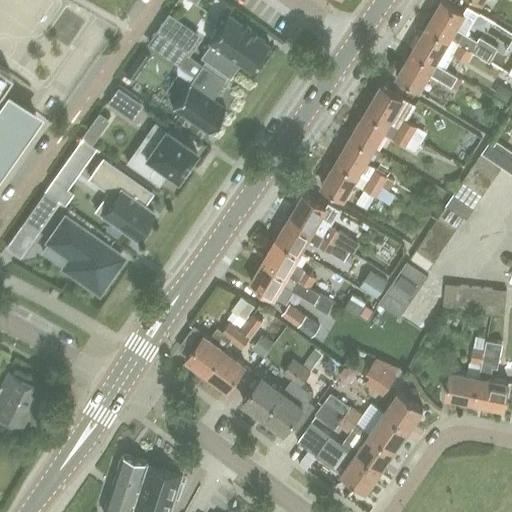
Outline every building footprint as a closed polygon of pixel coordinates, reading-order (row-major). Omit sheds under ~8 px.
[(460,43),(472,50),(489,60),(497,46),(479,35),(477,40),(465,33),(478,11),(466,4),(463,10),(445,0),(438,0),(426,22),(449,36),(460,43)] [(239,63),(250,71),(270,43),(227,13),(207,40),(209,42),(200,56),(229,77),(239,63)] [(426,22),(411,47),(434,61),(449,36),(426,22)] [(199,39),(181,26),(171,41),(189,53),(199,39)] [(162,54),(177,64),(185,52),(188,54),(189,53),(171,41),(162,54)] [(472,50),(460,43),(454,53),(466,60),(472,50)] [(458,74),(434,61),(411,47),(397,72),(420,86),(428,71),(452,85),(458,74)] [(142,49),(125,73),(133,78),(150,54),(142,49)] [(171,106),(208,131),(225,107),(212,97),(224,79),(202,63),(189,81),(188,81),(171,106)] [(0,161),(35,111),(8,92),(7,94),(0,89),(0,88),(11,73),(0,65),(0,161)] [(388,120),(403,95),(380,81),(365,106),(388,120)] [(350,132),(373,145),(388,120),(365,106),(350,132)] [(399,128),(411,135),(417,125),(405,118),(399,128)] [(393,138),(405,145),(411,135),(399,128),(393,138)] [(159,167),(175,179),(195,152),(163,130),(151,147),(141,140),(125,163),(150,180),(159,167)] [(373,145),(350,132),(335,157),(358,170),(373,145)] [(81,136),(69,153),(82,162),(94,146),(81,136)] [(489,141),(482,151),(481,153),(501,166),(509,154),(489,141)] [(501,166),(481,153),(474,163),(494,176),(501,166)] [(93,209),(132,238),(151,211),(141,203),(149,192),(101,157),(87,177),(107,191),(93,209)] [(358,170),(335,157),(320,182),(343,196),(358,170)] [(494,176),(474,163),(467,173),(487,186),(494,176)] [(369,179),(381,186),(388,175),(376,168),(369,179)] [(460,182),(480,196),(487,186),(467,173),(460,182)] [(376,195),(381,186),(369,179),(364,188),(376,195)] [(480,196),(460,182),(454,193),(473,206),(480,196)] [(20,223),(33,232),(56,199),(43,190),(20,223)] [(328,199),(325,203),(303,190),(289,213),(312,227),(311,229),(317,232),(319,227),(325,230),(323,233),(335,240),(341,230),(330,223),(340,206),(328,199)] [(473,206),(454,193),(447,202),(465,214),(467,215),(473,206)] [(465,214),(447,202),(441,211),(458,223),(465,214)] [(458,223),(441,211),(435,220),(452,232),(458,223)] [(298,248),(299,249),(307,237),(317,243),(317,242),(330,250),(335,240),(323,233),(325,230),(319,227),(317,232),(311,229),(312,227),(289,213),(276,235),(298,248)] [(65,266),(98,289),(114,265),(110,262),(116,253),(65,218),(49,241),(72,257),(65,266)] [(452,232),(435,220),(428,230),(446,241),(452,232)] [(422,239),(439,250),(446,241),(428,230),(422,239)] [(293,260),(299,249),(298,248),(276,235),(263,257),(286,271),(285,272),(290,275),(292,272),(298,275),(297,277),(310,285),(316,275),(302,267),(303,266),(293,260)] [(439,250),(422,239),(416,247),(433,259),(439,250)] [(433,259),(416,247),(410,256),(427,267),(433,259)] [(263,257),(250,280),(273,293),(280,281),(314,300),(320,290),(316,288),(316,289),(310,285),(297,277),(298,275),(292,272),(290,275),(285,272),(286,271),(263,257)] [(399,268),(421,284),(429,274),(406,258),(399,268)] [(391,278),(414,295),(421,284),(399,268),(391,278)] [(361,284),(377,295),(387,280),(370,269),(361,284)] [(384,289),(406,305),(414,295),(391,278),(384,289)] [(443,306),(455,307),(458,283),(446,282),(443,306)] [(470,284),(458,283),(455,307),(467,308),(470,284)] [(478,310),(482,286),(470,284),(467,308),(478,310)] [(494,287),(482,286),(478,310),(491,311),(494,287)] [(504,312),(506,288),(494,287),(491,311),(504,312)] [(406,305),(384,289),(377,299),(399,315),(406,305)] [(277,307),(312,332),(320,321),(285,296),(277,307)] [(252,309),(240,326),(232,337),(242,345),(263,316),(252,309)] [(225,346),(232,337),(240,326),(229,318),(222,328),(218,325),(210,335),(204,330),(185,356),(206,371),(221,351),(225,346)] [(486,337),(484,347),(482,362),(474,399),(504,404),(509,379),(491,375),(493,365),(498,366),(503,340),(486,337)] [(474,399),(482,362),(484,347),(473,345),(468,371),(450,367),(445,393),(474,399)] [(221,351),(206,371),(227,387),(246,361),(225,346),(221,351)] [(292,375),(301,364),(292,357),(284,369),(292,375)] [(368,369),(371,371),(365,379),(382,391),(396,371),(375,357),(368,369)] [(301,364),(292,375),(301,382),(310,370),(301,364)] [(0,413),(24,425),(44,384),(10,368),(0,389),(0,413)] [(243,398),(264,414),(283,388),(262,373),(243,398)] [(318,399),(329,383),(319,376),(308,392),(318,399)] [(398,387),(383,408),(408,425),(423,404),(398,387)] [(303,403),(283,388),(264,414),(284,429),(303,403)] [(330,389),(324,398),(343,411),(349,402),(330,389)] [(394,446),(369,429),(355,419),(343,411),(324,398),(315,411),(334,424),(337,420),(349,428),(341,440),(380,467),(394,446)] [(343,411),(355,419),(361,411),(349,402),(343,411)] [(369,429),(394,446),(408,425),(383,408),(369,429)] [(380,467),(341,440),(311,419),(297,439),(316,451),(315,452),(317,452),(321,445),(346,462),(341,470),(366,488),(380,467)] [(107,511),(130,511),(148,460),(122,451),(103,511),(107,511)] [(168,511),(174,493),(179,495),(184,478),(180,477),(181,473),(160,465),(159,468),(150,465),(151,463),(150,462),(133,511),(168,511)]
